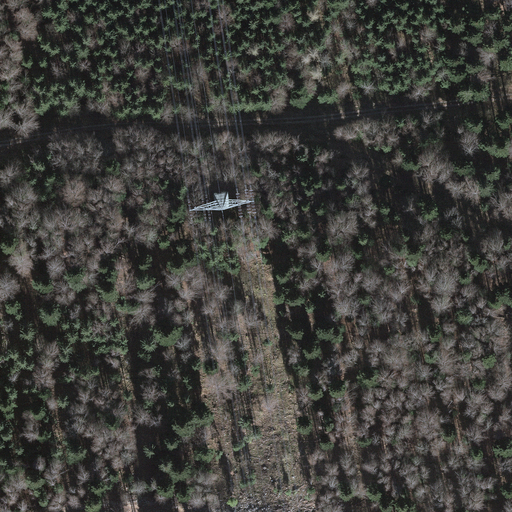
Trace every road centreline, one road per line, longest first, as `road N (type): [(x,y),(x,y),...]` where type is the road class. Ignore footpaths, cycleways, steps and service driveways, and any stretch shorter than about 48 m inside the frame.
road 1 (track): [(0,142),(118,124),(275,119),(511,94)]
road 2 (track): [(275,119),(345,143),(511,230)]
